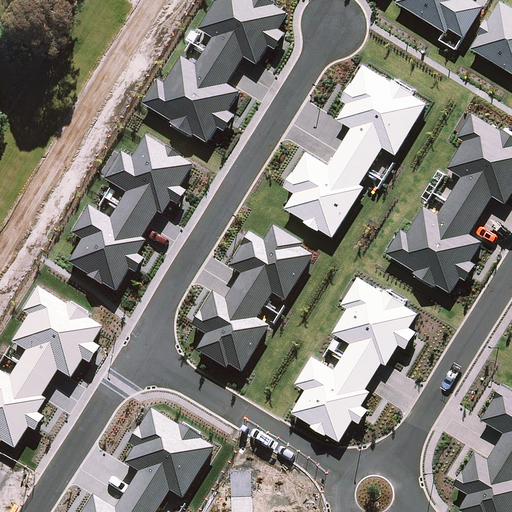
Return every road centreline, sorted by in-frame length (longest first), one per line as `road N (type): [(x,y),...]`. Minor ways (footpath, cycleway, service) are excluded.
road 1 (residential): [(333,12),(138,350)]
road 2 (residential): [(348,478),(138,350)]
road 3 (residential): [(391,469),(511,271)]
road 4 (residential): [(138,350),(35,511)]
